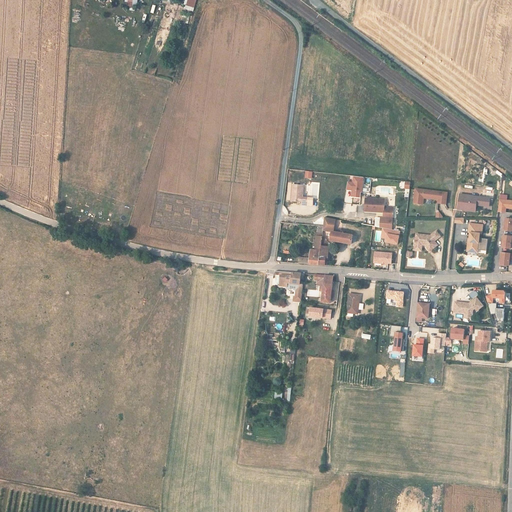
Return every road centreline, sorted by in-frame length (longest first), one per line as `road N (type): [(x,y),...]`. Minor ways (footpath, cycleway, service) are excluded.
road 1 (unclassified): [(265,0),(297,25),(301,42),(271,268)]
road 2 (unclassified): [(511,148),(315,0)]
road 3 (residential): [(271,268),(511,277)]
road 4 (unclassified): [(0,201),(135,247),(215,262)]
